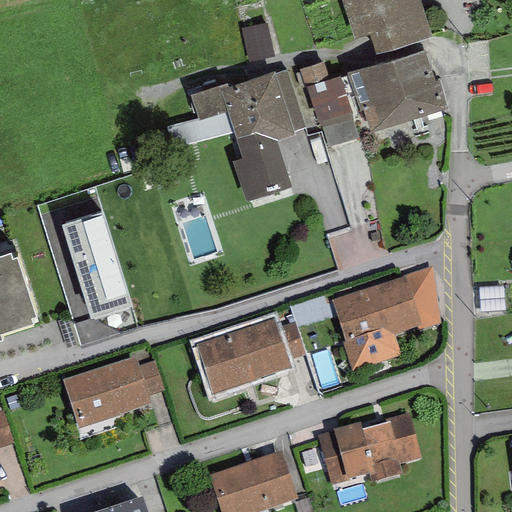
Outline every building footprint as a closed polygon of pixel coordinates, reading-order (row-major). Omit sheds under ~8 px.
[(376,54),(432,37),(420,0),(343,0),(355,39),(370,35),(376,54)] [(266,23),(240,29),(248,63),(274,58),(266,23)] [(424,51),(347,75),(368,133),(447,110),(441,85),(424,51)] [(323,63),(299,70),(305,88),(307,87),(329,81),(323,63)] [(227,85),(191,95),(199,122),(227,112),(236,139),(254,133),(277,140),(296,135),(294,131),(304,128),(286,70),(275,76),(274,72),(228,88),(227,85)] [(339,77),(329,81),(307,87),(318,126),(322,125),(328,146),(358,139),(350,116),(353,115),(339,77)] [(254,133),(236,139),(242,159),(232,162),(246,203),(291,187),(277,140),(254,133)] [(102,213),(60,226),(90,319),(131,306),(102,213)] [(0,341),(3,341),(1,336),(33,326),(31,319),(36,318),(16,258),(12,259),(10,253),(0,256),(0,341)] [(405,277),(331,300),(344,341),(341,343),(352,372),(400,355),(394,335),(416,325),(419,332),(442,324),(434,265),(404,275),(405,277)] [(301,330),(335,318),(327,296),(293,308),(301,330)] [(275,312),(188,342),(208,400),(295,370),(292,359),(280,327),(275,312)] [(295,322),(280,327),(292,359),(306,354),(295,322)] [(135,356),(63,380),(78,428),(151,404),(148,397),(138,366),(135,356)] [(156,360),(138,366),(148,397),(165,391),(156,360)] [(3,411),(0,411),(0,448),(14,444),(3,411)] [(334,432),(318,436),(331,486),(350,481),(349,479),(369,474),(371,481),(401,474),(399,464),(420,458),(408,413),(384,420),(385,422),(361,428),(360,421),(333,428),(334,432)] [(280,450),(208,476),(220,511),(257,511),(297,498),(280,450)] [(146,511),(142,497),(94,511),(146,511)]
